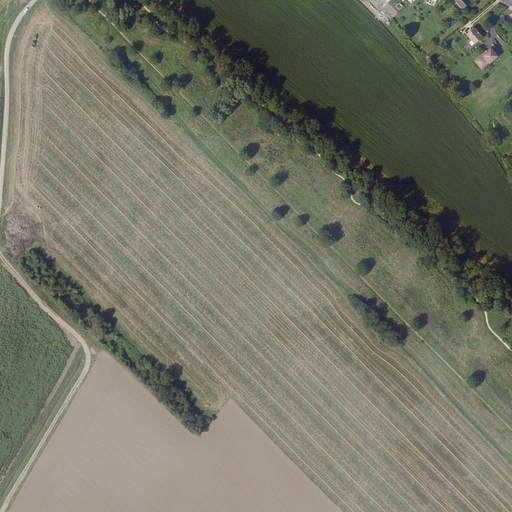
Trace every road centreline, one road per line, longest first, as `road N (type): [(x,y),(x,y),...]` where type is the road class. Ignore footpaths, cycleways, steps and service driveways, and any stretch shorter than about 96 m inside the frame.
road 1 (track): [(511,429),(89,0)]
road 2 (track): [(0,253),(55,303),(92,352),(3,511)]
road 3 (track): [(35,0),(9,38),(0,178)]
